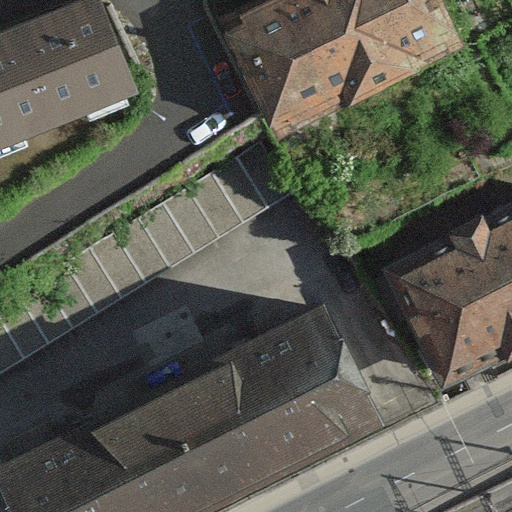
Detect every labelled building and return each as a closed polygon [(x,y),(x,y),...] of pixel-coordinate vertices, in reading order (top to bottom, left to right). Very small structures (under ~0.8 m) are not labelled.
[(448,0),(314,0),(233,39),(288,151),(478,60),(448,0)] [(0,49),(0,162),(149,106),(111,7),(0,49)] [(511,208),(375,271),(430,389),(511,351),(511,208)] [(186,385),(236,485),(388,411),(338,310),(186,385)] [(6,477),(22,511),(181,511),(236,485),(186,385),(6,477)]
